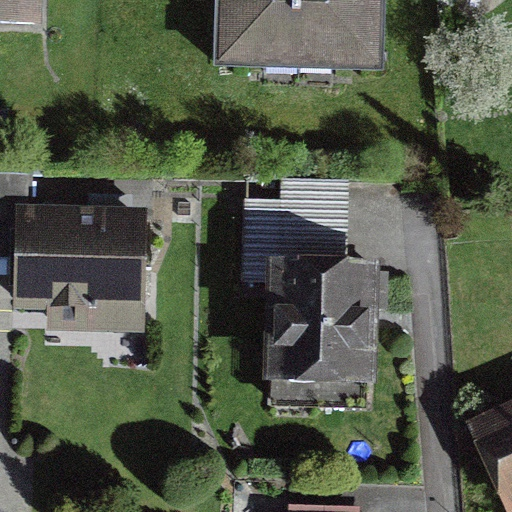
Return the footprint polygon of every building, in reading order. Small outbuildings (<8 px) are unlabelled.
[(0,0),(0,21),(33,22),(33,0),(0,0)] [(219,0),(218,64),(263,66),(264,55),(333,57),(333,68),(378,69),(380,0),(219,0)] [(280,272),(346,274),(348,216),(246,213),(244,271),(280,272)] [(23,215),(22,255),(21,302),(87,304),(106,324),(137,325),(140,218),(60,216),(52,224),(44,216),(25,215),(23,215)] [(346,274),(280,272),(275,403),(363,406),(367,275),(346,274)] [(511,415),(480,430),(511,499),(511,415)]
